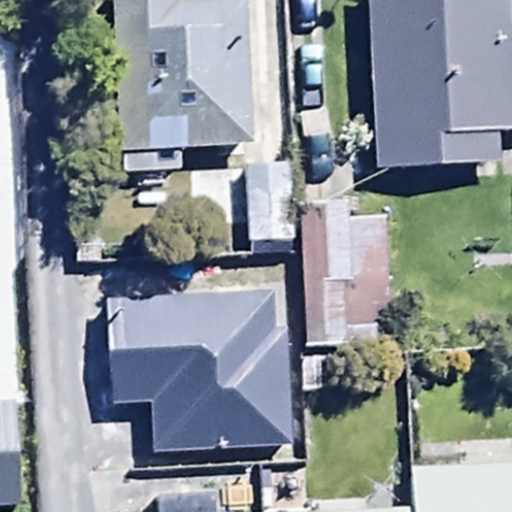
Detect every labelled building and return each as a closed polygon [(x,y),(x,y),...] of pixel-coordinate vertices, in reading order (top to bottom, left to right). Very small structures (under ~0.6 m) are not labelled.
[(108,0),(113,145),(116,145),(117,171),(176,169),(176,147),(210,146),(210,161),(244,160),(239,0),(108,0)] [(500,0),(355,0),(363,177),(448,173),(447,155),(491,153),(490,131),(511,129),(511,38),(502,39),(500,0)] [(239,163),(242,241),(283,239),(280,161),(239,163)] [(24,261),(0,261),(0,314),(24,315),(24,261)] [(197,264),(69,269),(75,421),(149,419),(147,356),(201,353),(197,264)] [(405,506),(272,511),(511,511),(511,460),(403,466),(405,506)]
